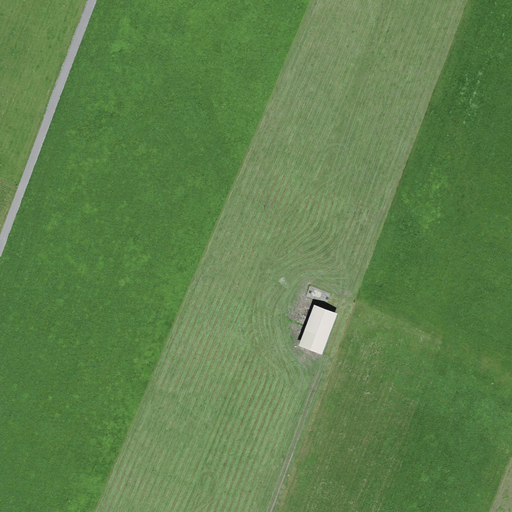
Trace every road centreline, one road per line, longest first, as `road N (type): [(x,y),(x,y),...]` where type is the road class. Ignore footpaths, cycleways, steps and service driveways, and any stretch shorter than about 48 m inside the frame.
road 1 (track): [(0,247),(94,0)]
road 2 (track): [(346,301),(270,511)]
